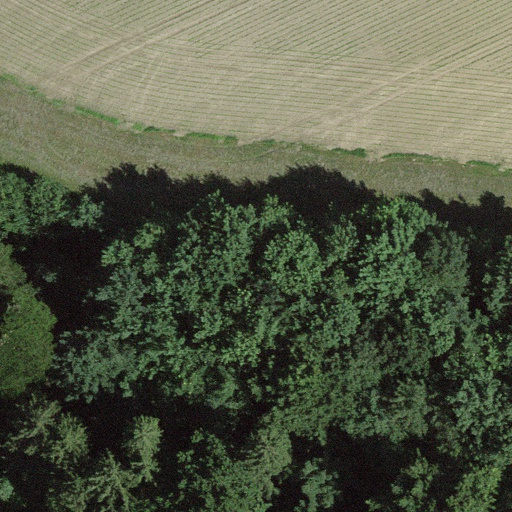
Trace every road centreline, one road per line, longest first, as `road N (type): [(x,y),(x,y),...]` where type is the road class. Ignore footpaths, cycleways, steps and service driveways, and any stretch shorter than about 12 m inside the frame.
road 1 (track): [(511,289),(0,165)]
road 2 (track): [(0,426),(342,468),(455,511)]
